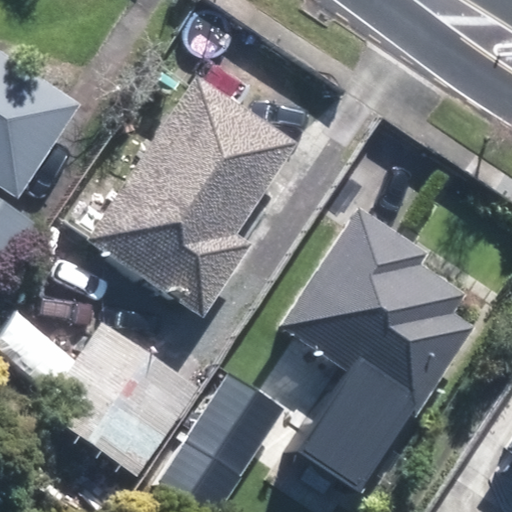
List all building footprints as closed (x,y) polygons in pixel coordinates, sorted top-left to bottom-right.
[(66,109),(0,64),(0,203),(1,204),(66,109)] [(286,146),(188,80),(75,244),(189,322),(240,248),(223,237),(286,146)] [(343,209),(265,328),(403,419),(462,330),(437,314),(449,296),(407,268),(415,256),(343,209)] [(0,276),(31,233),(0,211),(0,276)] [(167,413),(77,347),(33,408),(123,473),(167,413)] [(210,511),(276,413),(220,376),(147,486),(186,511),(210,511)] [(511,420),(490,455),(511,469),(511,420)]
